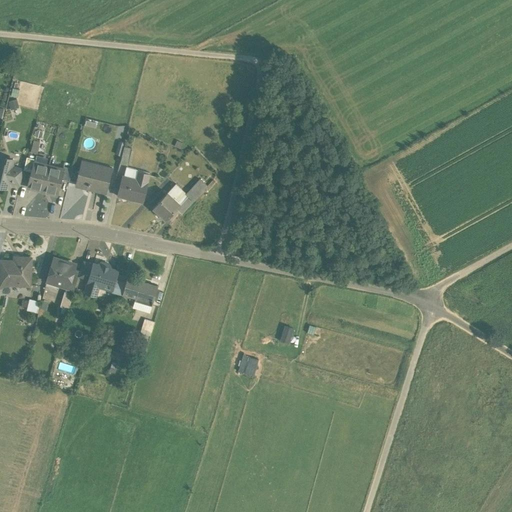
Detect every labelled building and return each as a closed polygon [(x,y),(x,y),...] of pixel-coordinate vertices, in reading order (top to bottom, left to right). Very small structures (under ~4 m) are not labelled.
[(12,113),(20,111),(18,102),(10,104),(12,113)] [(132,152),(124,150),(120,167),(127,169),(132,152)] [(13,164),(0,160),(0,190),(6,192),(8,185),(13,186),(14,182),(16,172),(11,171),(13,164)] [(35,163),(27,161),(23,173),(31,175),(34,167),(35,163)] [(112,172),(81,164),(76,186),(94,191),(94,193),(106,196),(112,172)] [(34,167),(31,175),(28,190),(57,198),(61,183),(63,174),(62,174),(34,167)] [(72,173),(63,170),(62,174),(63,174),(61,183),(69,185),(72,173)] [(23,173),(16,172),(14,182),(13,186),(20,188),(23,173)] [(136,183),(123,179),(118,197),(134,201),(134,203),(142,205),(149,178),(138,175),(136,183)] [(200,182),(186,197),(188,198),(194,204),(208,189),(200,182)] [(166,197),(153,211),(166,223),(176,212),(180,208),(180,207),(166,197)] [(188,198),(180,207),(180,208),(176,212),(182,217),(194,204),(188,198)] [(19,265),(0,265),(0,271),(0,283),(20,284),(20,290),(30,290),(31,262),(19,261),(19,265)] [(75,269),(54,263),(48,282),(63,287),(62,290),(68,292),(75,269)] [(93,268),(83,265),(78,281),(88,284),(93,268)] [(100,269),(93,267),(93,268),(88,284),(85,297),(93,299),(96,290),(112,295),(114,286),(118,274),(109,272),(110,269),(100,266),(100,269)] [(128,281),(125,289),(121,288),(118,297),(136,302),(135,304),(152,310),(158,290),(128,281)] [(121,288),(114,286),(112,295),(118,297),(121,288)] [(73,298),(64,295),(60,311),(68,313),(73,298)] [(41,306),(29,303),(26,315),(38,318),(41,306)] [(41,312),(48,314),(50,306),(43,304),(41,312)] [(153,313),(136,307),(134,314),(151,320),(153,313)] [(154,325),(144,322),(141,332),(151,335),(154,325)] [(293,331),(285,328),(281,344),(288,346),(293,331)] [(244,358),(239,374),(255,379),(259,363),(244,358)]
